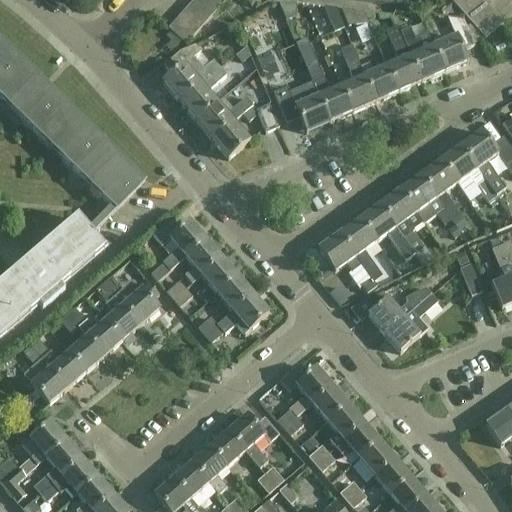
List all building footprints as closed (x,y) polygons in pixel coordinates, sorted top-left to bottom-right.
[(202,0),(195,0),(191,5),(208,20),(216,12),(202,0)] [(220,0),(202,0),(216,12),(224,3),(220,0)] [(410,0),(394,0),(394,8),(409,10),(410,0)] [(460,0),(453,6),(460,15),(477,0),(460,0)] [(477,0),(460,15),(468,23),(486,8),(479,0),(477,0)] [(191,5),(183,13),(200,29),(208,20),(191,5)] [(468,23),(470,26),(475,32),(494,16),(486,8),(468,23)] [(333,38),(342,34),(334,14),(323,12),(333,38)] [(183,13),(176,22),(193,37),(200,29),(183,13)] [(340,14),(346,31),(368,28),(363,17),(340,14)] [(502,26),(494,16),(475,32),(482,40),(484,42),(502,26)] [(184,47),(193,37),(176,22),(167,31),(184,47)] [(454,40),(431,50),(442,76),(466,66),(461,54),(473,49),(472,45),(482,40),(475,32),(470,26),(465,30),(462,24),(446,22),(454,40)] [(395,30),(386,34),(399,64),(386,70),(397,95),(420,86),(399,38),(398,36),(395,30)] [(409,32),(398,36),(399,38),(420,86),(442,76),(431,50),(426,37),(414,43),(409,32)] [(295,48),(300,61),(312,56),(306,43),(295,48)] [(203,72),(192,60),(199,55),(193,49),(178,55),(162,69),(170,78),(161,86),(179,106),(200,86),(219,71),(212,63),(203,72)] [(354,84),(340,90),(351,116),(374,106),(358,70),(353,58),(349,50),(341,54),(354,84)] [(0,101),(110,210),(127,193),(135,185),(127,178),(0,51),(0,101)] [(244,52),(236,59),(242,65),(249,59),(244,52)] [(368,66),(358,70),(374,106),(397,95),(386,70),(372,76),(368,66)] [(179,106),(195,125),(216,106),(206,95),(225,78),(219,71),(200,86),(179,106)] [(316,74),(307,77),(311,87),(312,89),(317,100),(328,125),(351,116),(340,90),(328,95),(319,72),(316,74)] [(286,91),(273,96),(286,127),(299,121),(305,136),(328,125),(317,100),(312,89),(311,87),(300,92),(289,97),(286,91)] [(195,125),(211,143),(232,125),(242,117),(252,109),(245,102),(232,112),(223,100),(216,106),(195,125)] [(252,109),(242,117),(248,125),(257,118),(264,136),(278,130),(268,107),(256,112),(252,109)] [(511,121),(501,127),(511,142),(511,121)] [(248,144),(232,125),(211,143),(227,162),(248,144)] [(480,135),(460,150),(491,194),(497,202),(508,194),(486,165),(496,159),(511,180),(511,154),(502,140),(490,149),(480,135)] [(491,194),(483,183),(460,150),(439,165),(463,198),(475,189),(483,199),(491,194)] [(450,223),(458,217),(443,197),(455,188),(439,165),(419,180),(443,213),(450,223)] [(450,223),(443,213),(419,180),(398,194),(422,228),(435,219),(442,228),(450,223)] [(398,194),(379,209),(414,257),(422,252),(410,235),(421,227),(398,194)] [(387,237),(394,247),(406,263),(414,257),(379,209),(358,223),(375,246),(387,237)] [(458,217),(450,223),(454,228),(457,233),(465,227),(458,217)] [(57,286),(99,250),(76,223),(0,288),(0,335),(35,305),(42,313),(64,294),(57,286)] [(156,286),(184,261),(204,244),(188,225),(179,233),(170,223),(151,239),(160,250),(168,243),(177,253),(162,266),(163,267),(150,278),(156,286)] [(373,286),(383,279),(364,253),(375,246),(358,223),(338,238),(354,260),(373,286)] [(454,228),(448,233),(454,242),(461,237),(457,233),(454,228)] [(373,286),(354,260),(338,238),(318,253),(334,275),(343,269),(348,276),(347,277),(357,292),(360,290),(364,297),(375,289),(373,286)] [(190,287),(200,279),(220,262),(204,244),(184,261),(193,271),(183,279),(190,287)] [(511,251),(509,245),(500,249),(511,277),(511,251)] [(500,313),(511,308),(511,277),(500,249),(490,253),(503,284),(490,289),(500,313)] [(464,256),(455,260),(459,270),(468,267),(464,256)] [(200,279),(216,298),(236,280),(220,262),(200,279)] [(470,300),(481,296),(469,269),(459,273),(470,300)] [(216,298),(231,316),(251,298),(236,280),(216,298)] [(129,302),(111,281),(103,287),(122,309),(139,329),(158,313),(151,305),(158,298),(148,287),(129,302)] [(178,285),(166,296),(172,303),(185,292),(178,285)] [(121,345),(127,340),(139,329),(122,309),(103,287),(96,293),(114,315),(103,325),(121,345)] [(367,319),(383,338),(430,297),(425,291),(404,301),(406,306),(397,315),(386,303),(387,302),(382,296),(364,305),(372,315),(367,319)] [(185,292),(172,303),(179,311),(191,300),(185,292)] [(399,357),(418,340),(426,333),(417,322),(437,305),(430,297),(383,338),(399,357)] [(216,329),(203,340),(210,347),(223,336),(224,338),(235,328),(243,338),(247,335),(267,317),(251,298),(231,316),(216,329)] [(93,334),(74,312),(67,318),(78,331),(85,340),(103,360),(121,345),(103,325),(93,334)] [(67,318),(59,325),(70,338),(78,331),(67,318)] [(210,322),(197,333),(203,340),(216,329),(210,322)] [(85,340),(67,356),(85,376),(103,360),(85,340)] [(56,365),(37,343),(31,349),(41,362),(49,371),(67,392),(85,376),(67,356),(56,365)] [(31,349),(23,356),(34,369),(41,362),(31,349)] [(34,369),(24,377),(32,386),(49,407),(67,392),(49,371),(41,362),(34,369)] [(276,425),(282,432),(296,421),(311,408),(331,391),(315,372),(307,379),(299,369),(279,386),(289,397),(296,391),(304,400),(289,413),(289,414),(276,425)] [(311,408),(326,426),(347,409),(331,391),(311,408)] [(347,409),(326,426),(336,438),(328,445),(334,451),(342,445),(362,427),(347,409)] [(498,450),(511,440),(511,427),(504,416),(484,430),(498,450)] [(246,420),(227,436),(244,457),(258,473),(267,464),(253,449),(263,441),(268,448),(277,440),(263,422),(254,430),(246,420)] [(296,421),(282,432),(289,440),(303,429),(296,421)] [(24,479),(46,461),(66,444),(50,425),(30,443),(39,453),(17,472),(24,479)] [(342,445),(334,451),(342,461),(350,454),(358,463),(378,445),(362,427),(342,445)] [(227,436),(209,452),(226,472),(244,457),(227,436)] [(312,440),(304,447),(310,455),(318,448),(312,440)] [(55,472),(34,490),(40,498),(53,487),(82,462),(66,444),(46,461),(55,472)] [(358,463),(373,480),(393,463),(378,445),(358,463)] [(321,450),(308,462),(314,469),(327,457),(321,450)] [(209,452),(190,468),(208,488),(215,496),(217,499),(225,491),(217,480),(226,472),(209,452)] [(314,469),(320,477),(334,465),(327,457),(314,469)] [(82,462),(53,487),(59,494),(60,495),(64,491),(73,501),(77,497),(97,480),(82,462)] [(373,480),(389,499),(409,482),(393,463),(373,480)] [(190,468),(172,483),(197,511),(215,496),(208,488),(190,468)] [(6,481),(1,486),(7,493),(14,487),(24,479),(17,472),(6,481)] [(271,472),(264,479),(275,492),(282,485),(271,472)] [(264,479),(256,485),(267,498),(275,492),(264,479)] [(97,511),(113,499),(97,480),(77,497),(84,507),(77,511),(97,511)] [(410,511),(424,499),(409,482),(389,499),(399,510),(396,511),(410,511)] [(182,511),(197,511),(172,483),(154,499),(164,511),(179,511),(181,511),(182,511)] [(53,487),(40,498),(46,505),(59,494),(53,487)] [(352,487),(339,498),(345,505),(358,494),(352,487)] [(289,509),(296,502),(285,489),(278,496),(289,509)] [(358,494),(345,505),(350,511),(353,511),(365,502),(358,494)] [(124,511),(113,499),(97,511),(124,511)] [(435,511),(424,499),(410,511),(435,511)]
